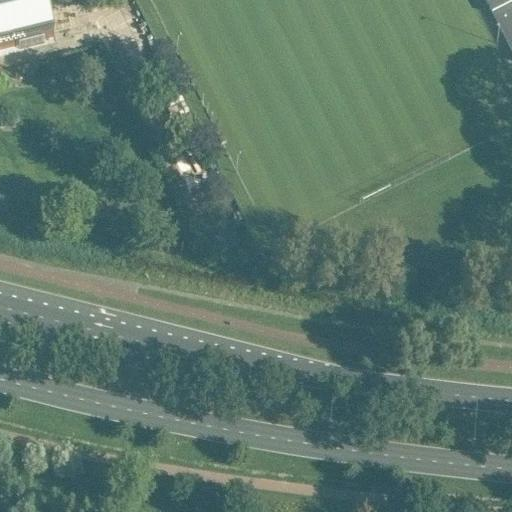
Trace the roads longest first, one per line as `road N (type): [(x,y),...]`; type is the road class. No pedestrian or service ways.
road 1 (primary): [(511,408),(412,401),(0,309)]
road 2 (primary): [(0,380),(222,435),(511,475)]
